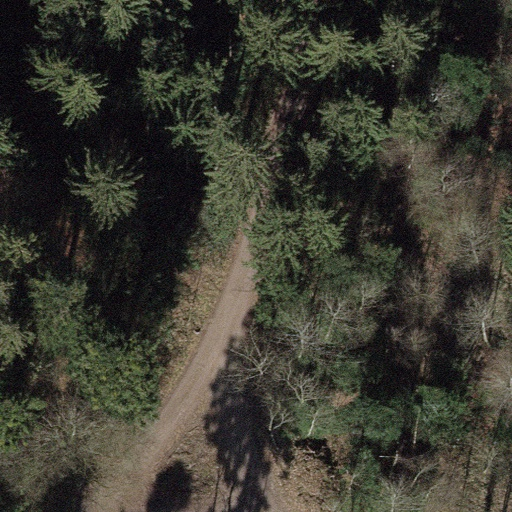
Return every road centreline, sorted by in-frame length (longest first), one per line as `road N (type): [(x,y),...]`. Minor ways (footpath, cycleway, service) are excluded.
road 1 (track): [(311,0),(220,340),(116,511)]
road 2 (track): [(267,511),(229,455),(220,340)]
